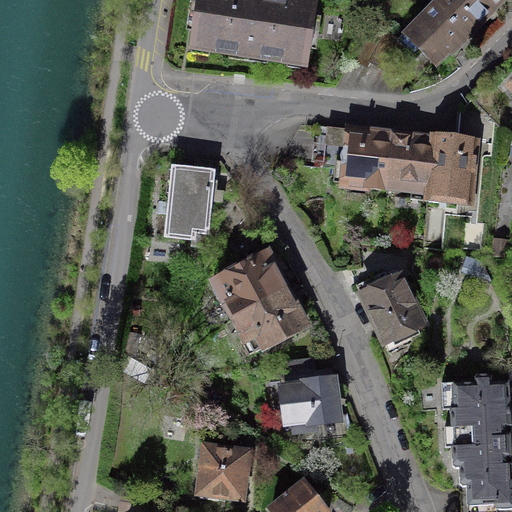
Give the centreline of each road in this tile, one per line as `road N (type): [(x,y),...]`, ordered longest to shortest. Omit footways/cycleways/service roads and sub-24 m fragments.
road 1 (residential): [(420,511),(321,272),(223,122)]
road 2 (residential): [(79,511),(140,113)]
road 3 (residential): [(511,41),(462,90),(419,109),(291,102),(223,122)]
